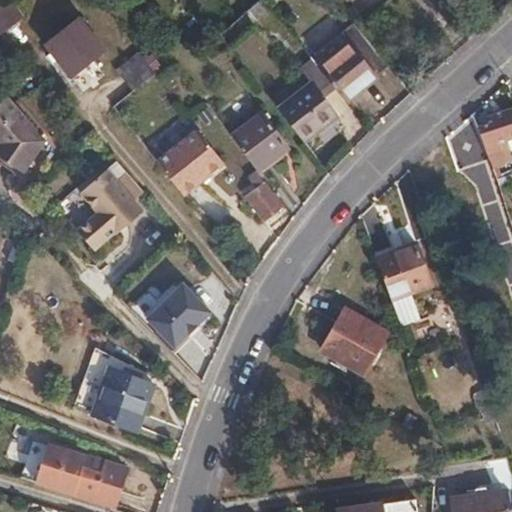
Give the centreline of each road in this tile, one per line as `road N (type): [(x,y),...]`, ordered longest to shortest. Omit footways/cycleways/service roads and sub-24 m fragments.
road 1 (residential): [(511,39),(348,193),(304,246),(225,398),(189,511)]
road 2 (unknown): [(268,303),(94,97)]
road 3 (unknown): [(0,369),(209,444)]
road 4 (unknown): [(443,103),(511,283)]
